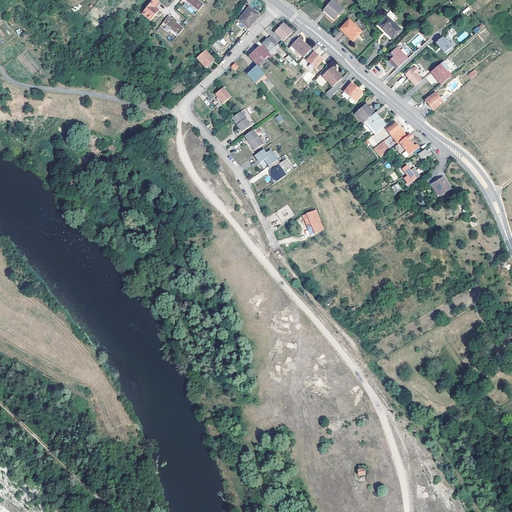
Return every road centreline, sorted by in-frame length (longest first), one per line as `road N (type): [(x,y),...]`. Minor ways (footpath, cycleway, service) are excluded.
road 1 (track): [(408,511),(388,422),(333,340),(187,163),(179,133),(184,108)]
road 2 (residential): [(280,5),(184,108),(248,191)]
road 3 (secondary): [(457,154),(280,5)]
road 4 (track): [(248,191),(315,304),(377,359)]
road 5 (track): [(111,511),(0,403)]
